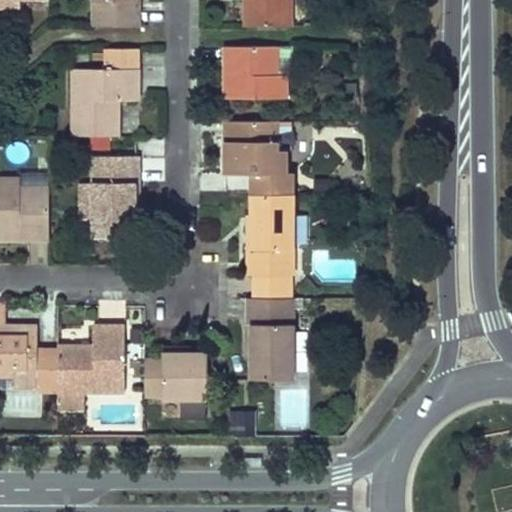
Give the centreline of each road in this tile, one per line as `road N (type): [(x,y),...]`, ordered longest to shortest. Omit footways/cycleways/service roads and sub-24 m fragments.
road 1 (tertiary): [(397,453),(310,482),(0,478)]
road 2 (tertiary): [(454,0),(450,330),(441,400)]
road 3 (tertiary): [(511,352),(494,321),(483,256),(478,0)]
road 4 (residential): [(168,267),(177,234),(178,0)]
road 5 (residential): [(0,279),(132,278),(168,267)]
